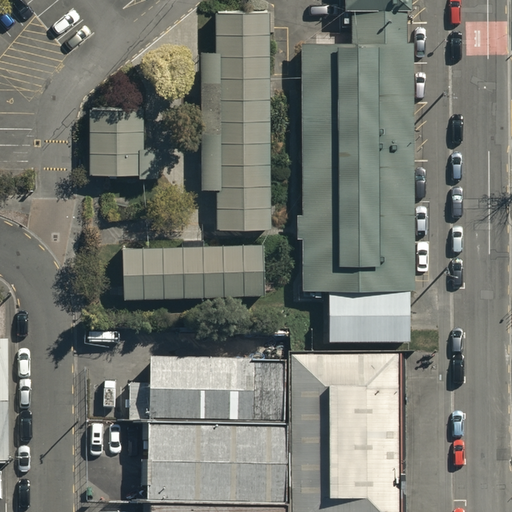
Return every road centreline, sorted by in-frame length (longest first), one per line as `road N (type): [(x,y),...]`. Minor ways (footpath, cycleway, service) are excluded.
road 1 (unclassified): [(484,101),(489,511)]
road 2 (residential): [(0,249),(38,285),(49,319),(52,511)]
